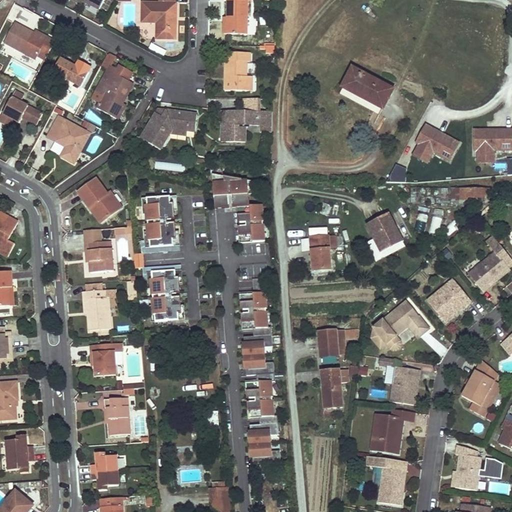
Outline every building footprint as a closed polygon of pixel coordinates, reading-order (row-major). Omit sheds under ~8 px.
[(104,0),(75,0),(78,1),(78,0),(83,0),(91,5),(100,9),(104,0)] [(224,0),(225,0),(229,0),(228,17),(227,33),(247,33),(247,0),(224,0)] [(177,3),(143,2),(142,21),(158,22),(157,38),(176,39),(177,20),(174,20),(175,12),(177,12),(177,3)] [(34,33),(15,23),(5,42),(36,59),(39,54),(45,58),(55,40),(48,37),(46,40),(34,33)] [(36,30),(34,33),(46,40),(48,37),(36,30)] [(251,52),(225,52),(225,76),(230,76),(230,81),(225,81),(225,90),(252,90),(252,75),(247,75),(247,61),(251,61),(251,52)] [(112,61),(115,56),(111,53),(107,54),(105,58),(112,61)] [(89,73),(61,58),(54,72),(81,87),(89,73)] [(119,68),(110,64),(97,90),(105,94),(98,107),(116,117),(120,111),(122,113),(127,104),(123,102),(119,100),(122,95),(126,98),(134,83),(116,74),(119,68)] [(392,90),(353,70),(340,94),(379,115),(392,90)] [(36,110),(12,96),(4,113),(13,119),(21,123),(23,118),(30,121),(36,110)] [(260,99),(244,98),(244,111),(243,110),(242,111),(240,111),(240,112),(240,113),(239,114),(222,114),(221,141),(246,142),(246,125),(261,125),(261,132),(273,132),(273,111),(260,111),(260,99)] [(197,114),(167,110),(163,116),(156,112),(141,137),(161,149),(170,133),(173,128),(187,130),(188,125),(195,126),(197,114)] [(0,120),(10,126),(13,119),(4,113),(0,120)] [(91,133),(59,117),(49,136),(67,146),(62,156),(75,163),(91,133)] [(437,132),(426,126),(416,144),(419,145),(417,148),(431,156),(433,153),(449,162),(459,144),(443,135),(441,138),(435,135),(437,132)] [(487,131),(474,131),(474,151),(478,151),(478,155),(493,155),(493,151),(511,151),(511,131),(494,131),(494,134),(487,134),(487,131)] [(431,156),(417,148),(413,156),(427,164),(431,156)] [(493,155),(478,155),(478,164),(493,164),(493,155)] [(406,170),(396,165),(386,183),(405,183),(406,170)] [(263,205),(250,206),(249,194),(249,185),(243,186),(243,179),(213,174),(215,196),(228,195),(229,207),(237,206),(245,206),(248,242),(266,241),(263,205)] [(96,178),(78,192),(90,208),(94,205),(105,220),(122,207),(110,192),(108,194),(96,178)] [(252,181),(243,179),(243,186),(249,185),(249,194),(253,194),(252,181)] [(462,190),(452,190),(452,200),(462,200),(462,190)] [(490,190),(462,190),(462,200),(485,200),(485,195),(490,195),(490,190)] [(228,195),(215,196),(216,208),(229,207),(228,195)] [(174,203),(173,196),(159,197),(159,204),(174,203)] [(176,238),(174,203),(159,204),(159,197),(147,198),(147,205),(146,205),(149,240),(176,238)] [(94,205),(90,208),(101,223),(105,220),(94,205)] [(245,206),(237,206),(239,242),(248,242),(245,206)] [(438,234),(441,210),(432,209),(429,233),(438,234)] [(0,246),(0,247),(0,251),(8,256),(14,244),(8,240),(18,222),(0,211),(0,246)] [(367,225),(381,253),(404,241),(390,213),(367,225)] [(84,231),(85,243),(100,242),(100,229),(84,231)] [(329,237),(311,239),(312,252),(315,252),(315,260),(313,261),(314,272),(331,270),(329,237)] [(496,251),(469,273),(484,292),(491,286),(488,283),(498,275),(501,278),(511,270),(509,268),(511,265),(511,259),(493,237),(488,241),(496,251)] [(177,245),(176,238),(149,240),(149,247),(177,245)] [(100,242),(85,243),(85,252),(89,251),(90,263),(90,273),(113,271),(112,249),(101,250),(100,242)] [(112,242),(100,242),(101,250),(112,249),(112,242)] [(143,253),(134,254),(136,268),(144,267),(143,253)] [(179,277),(179,270),(151,272),(151,279),(179,277)] [(12,272),(0,272),(0,307),(11,306),(9,288),(13,288),(12,272)] [(488,283),(491,286),(501,278),(498,275),(488,283)] [(182,313),(179,277),(151,279),(154,315),(155,315),(156,322),(168,321),(167,314),(182,313)] [(269,293),(268,278),(253,279),(254,294),(240,295),(243,330),(257,329),(257,336),(244,337),(245,345),(243,345),(245,368),(247,368),(247,376),(260,375),(260,382),(246,383),(249,418),(263,417),(263,424),(250,425),(251,433),(249,433),(251,457),(253,456),(253,464),(281,462),(280,451),(272,451),(271,436),(279,435),(278,416),(275,416),(272,382),(275,382),(274,362),(267,363),(265,347),(273,347),(272,327),(269,327),(266,293),(269,293)] [(472,302),(454,280),(428,301),(446,323),(456,315),(455,313),(463,306),(465,308),(472,302)] [(137,281),(128,281),(129,300),(138,299),(137,281)] [(102,283),(86,284),(86,292),(103,291),(102,283)] [(86,292),(83,292),(84,301),(87,300),(88,315),(89,331),(111,329),(109,298),(117,298),(116,290),(103,291),(86,292)] [(402,345),(400,341),(396,337),(408,327),(418,339),(430,329),(407,301),(374,328),(372,339),(381,349),(387,345),(390,349),(391,350),(392,351),(393,351),(393,352),(394,352),(395,352),(396,352),(397,352),(398,352),(399,351),(400,351),(401,350),(401,349),(402,348),(402,347),(402,346),(402,345)] [(456,315),(465,308),(463,306),(455,313),(456,315)] [(182,320),(182,313),(167,314),(168,321),(182,320)] [(4,328),(0,328),(0,367),(7,367),(6,361),(6,355),(11,355),(10,339),(5,339),(4,333),(4,328)] [(358,340),(358,329),(346,330),(346,340),(358,340)] [(344,331),(319,333),(321,358),(338,356),(338,345),(338,340),(345,340),(344,331)] [(432,332),(424,339),(441,358),(449,351),(432,332)] [(511,337),(511,336),(502,344),(510,355),(511,353),(511,337)] [(122,344),(90,347),(91,355),(95,355),(95,366),(96,378),(116,376),(115,354),(123,353),(122,344)] [(393,367),(394,360),(380,358),(379,365),(393,367)] [(495,381),(498,375),(482,360),(462,396),(474,403),(470,410),(485,418),(503,385),(495,381)] [(360,367),(358,376),(367,377),(368,369),(360,367)] [(396,367),(392,402),(416,406),(418,389),(415,389),(416,378),(420,378),(421,370),(396,367)] [(345,371),(323,373),(326,410),(343,408),(341,383),(346,383),(345,371)] [(16,383),(0,383),(0,421),(15,420),(14,407),(13,407),(12,401),(17,400),(16,383)] [(121,399),(104,400),(105,409),(108,409),(108,423),(109,436),(130,434),(128,407),(122,407),(121,399)] [(506,430),(499,444),(511,449),(511,406),(508,414),(511,416),(506,430)] [(415,413),(393,410),(392,418),(377,416),(373,445),(386,447),(385,451),(399,453),(403,420),(414,421),(415,413)] [(506,430),(511,416),(508,414),(502,428),(506,430)] [(27,447),(27,435),(18,436),(18,440),(7,441),(8,471),(20,471),(21,474),(29,473),(28,462),(34,462),(33,447),(27,447)] [(479,452),(457,446),(456,454),(460,455),(458,472),(455,488),(478,491),(480,477),(502,480),(504,464),(495,460),(487,459),(486,471),(481,470),(482,458),(478,458),(479,452)] [(104,454),(96,455),(97,466),(92,466),(93,481),(98,481),(99,491),(107,491),(107,487),(119,486),(117,457),(105,458),(104,454)] [(367,457),(366,466),(384,468),(379,503),(402,506),(404,493),(400,492),(402,479),(406,479),(408,463),(367,457)] [(219,483),(214,483),(214,489),(211,489),(213,511),(231,511),(229,487),(225,488),(219,488),(219,483)] [(28,511),(34,506),(16,492),(0,511),(28,511)] [(123,511),(123,502),(122,498),(101,500),(101,511),(123,511)]
